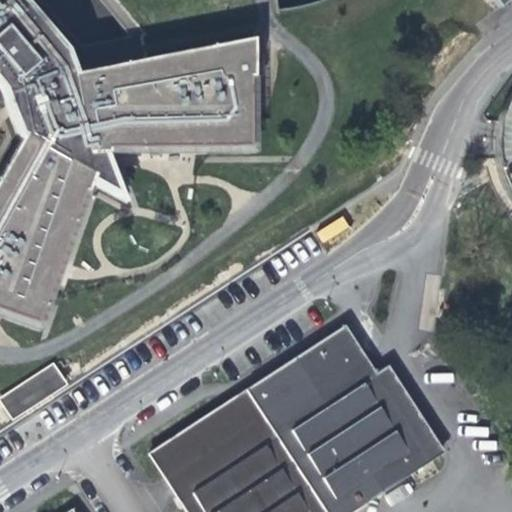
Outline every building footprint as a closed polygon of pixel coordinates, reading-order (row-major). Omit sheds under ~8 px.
[(0,0),(0,88),(20,142),(0,175),(0,310),(35,323),(81,190),(86,192),(89,181),(122,199),(105,152),(107,152),(107,148),(248,146),(246,39),(74,74),(66,49),(23,0),(0,0)] [(511,93),(506,103),(498,120),(494,139),(494,158),(498,177),(505,194),(511,203),(511,93)] [(346,357),(358,350),(344,328),(149,454),(186,511),(344,511),(440,450),(395,381),(386,367),(374,375),(362,382),(346,357)] [(374,375),(358,350),(346,357),(362,382),(374,375)] [(1,399),(13,418),(64,386),(51,367),(1,399)]
